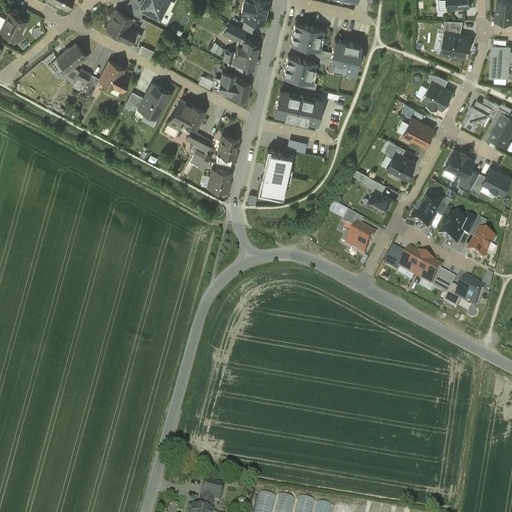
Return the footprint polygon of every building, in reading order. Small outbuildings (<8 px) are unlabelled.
[(71,0),(50,0),(67,9),(71,0)] [(268,0),(248,0),(245,18),(263,23),(268,0)] [(468,7),(467,0),(444,0),(446,9),(468,7)] [(511,0),(495,0),(494,19),(511,19),(511,0)] [(151,6),(145,15),(150,18),(156,10),(151,6)] [(132,17),(116,9),(107,27),(122,34),(123,35),(128,25),(132,17)] [(26,20),(10,11),(0,30),(8,34),(7,37),(14,41),(16,38),(17,38),(26,20)] [(259,43),(244,39),(246,30),(230,21),(224,33),(238,40),(235,51),(225,49),(223,59),(228,60),(229,61),(229,60),(246,64),(245,66),(254,68),(259,43)] [(296,23),(292,44),(321,49),(325,29),(296,23)] [(128,25),(123,35),(122,34),(121,37),(130,41),(135,30),(136,29),(128,25)] [(446,29),(441,52),(468,58),(473,35),(446,29)] [(142,34),(135,30),(130,41),(137,45),(142,34)] [(217,38),(211,50),(219,54),(224,44),(217,38)] [(76,42),(70,46),(69,46),(56,57),(67,70),(68,70),(72,66),(81,58),(83,60),(88,56),(86,54),(76,42)] [(336,42),(329,72),(356,78),(363,48),(336,42)] [(492,44),(490,76),(509,77),(511,45),(492,44)] [(140,51),(152,55),(154,48),(142,45),(140,51)] [(284,78),(312,84),(317,59),(290,53),(284,78)] [(124,67),(109,59),(99,78),(121,90),(129,75),(122,72),(124,67)] [(91,73),(80,68),(79,70),(72,66),(68,70),(67,70),(64,72),(78,80),(75,86),(82,90),(91,73)] [(250,83),(235,80),(236,74),(223,71),(219,90),(225,91),(225,92),(231,93),(231,95),(247,98),(250,83)] [(203,73),(199,81),(210,87),(214,79),(203,73)] [(171,93),(152,82),(151,83),(153,84),(145,97),(144,97),(139,107),(158,117),(171,93)] [(431,82),(421,101),(427,104),(426,107),(437,112),(438,109),(445,113),(454,93),(431,82)] [(273,116),(318,126),(325,98),(279,87),(273,116)] [(144,97),(132,91),(125,105),(132,108),(134,104),(139,107),(144,97)] [(493,105),(476,96),(462,121),(474,127),(479,117),(485,120),(493,105)] [(205,110),(182,98),(169,121),(179,126),(182,119),(196,127),(205,110)] [(406,102),(403,110),(412,114),(415,106),(406,102)] [(490,123),(494,125),(500,112),(507,116),(509,113),(498,107),(490,123)] [(494,125),(487,138),(505,148),(511,134),(511,118),(507,116),(500,112),(494,125)] [(401,136),(425,148),(435,127),(411,115),(401,136)] [(202,135),(191,129),(186,138),(198,144),(202,135)] [(238,137),(222,133),(218,153),(234,156),(238,137)] [(212,140),(202,135),(198,144),(207,149),(212,140)] [(288,146),(306,150),(308,141),(290,137),(288,146)] [(395,151),(402,154),(405,148),(390,141),(385,151),(394,155),(395,151)] [(207,149),(198,144),(192,154),(202,159),(207,149)] [(260,190),(283,196),(294,154),(272,148),(260,190)] [(446,167),(467,178),(476,161),(454,150),(446,167)] [(386,168),(406,179),(415,161),(402,154),(395,151),(394,155),(386,168)] [(511,172),(494,163),(482,184),(504,195),(511,179),(511,172)] [(231,172),(212,167),(208,186),(227,190),(231,172)] [(367,185),(374,189),(382,192),(387,183),(371,176),(367,185)] [(374,189),(367,204),(388,215),(396,200),(382,192),(374,189)] [(413,222),(429,230),(445,201),(429,192),(413,222)] [(342,221),(353,227),(356,221),(359,223),(362,217),(348,210),(342,221)] [(453,210),(440,236),(457,245),(470,219),(453,210)] [(359,223),(356,221),(353,227),(345,244),(364,254),(376,232),(359,223)] [(468,250),(485,260),(499,238),(481,227),(468,250)] [(427,261),(410,251),(398,272),(415,282),(427,261)] [(427,261),(415,282),(431,291),(443,270),(427,261)] [(467,276),(456,297),(478,309),(489,288),(467,276)] [(223,486),(205,481),(201,496),(213,499),(219,501),(223,486)] [(271,511),(275,498),(260,493),(254,511),(271,511)] [(278,495),(273,511),(291,511),(295,499),(278,495)] [(202,496),(199,509),(193,507),(192,511),(211,511),(210,511),(213,499),(202,496)] [(299,498),(294,511),(311,511),(314,502),(299,498)] [(319,502),(315,511),(333,511),(335,506),(319,502)]
